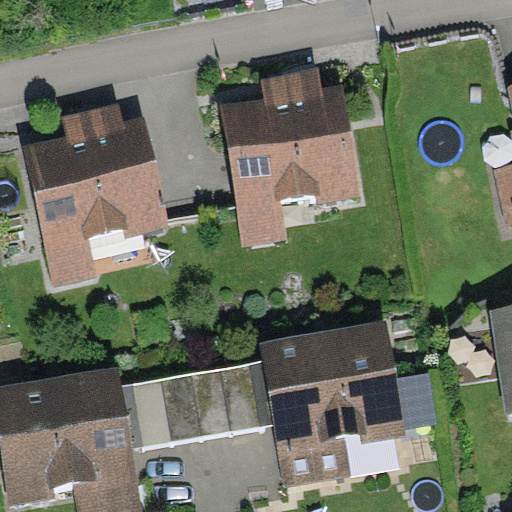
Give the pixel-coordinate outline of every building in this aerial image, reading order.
[(355,196),(338,105),(318,109),(314,87),(267,96),(271,118),(229,126),(245,216),(355,196)] [(162,229),(142,139),(122,143),(117,122),(70,133),(75,155),(33,164),(53,254),(162,229)] [(511,322),(499,325),(511,406),(511,322)] [(400,435),(384,343),(269,363),(290,486),(348,476),(343,444),(400,435)] [(252,372),(134,391),(144,453),(262,433),(252,372)] [(415,433),(441,426),(430,383),(403,390),(415,433)] [(114,389),(0,408),(0,412),(16,502),(131,482),(114,389)]
